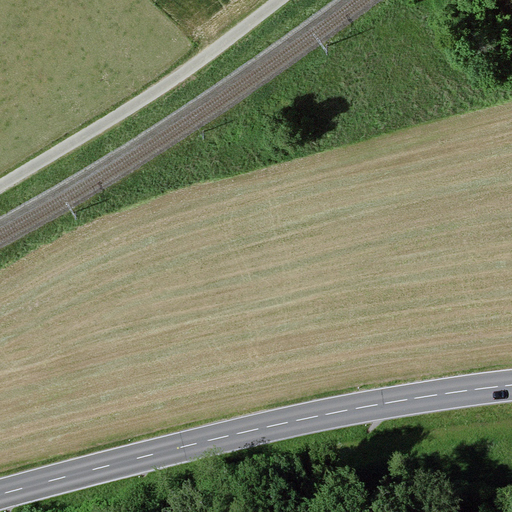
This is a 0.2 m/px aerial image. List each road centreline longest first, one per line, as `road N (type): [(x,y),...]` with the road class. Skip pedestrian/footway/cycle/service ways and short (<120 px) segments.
road 1 (secondary): [(0,494),(320,415),(511,384)]
road 2 (track): [(284,0),(0,189)]
